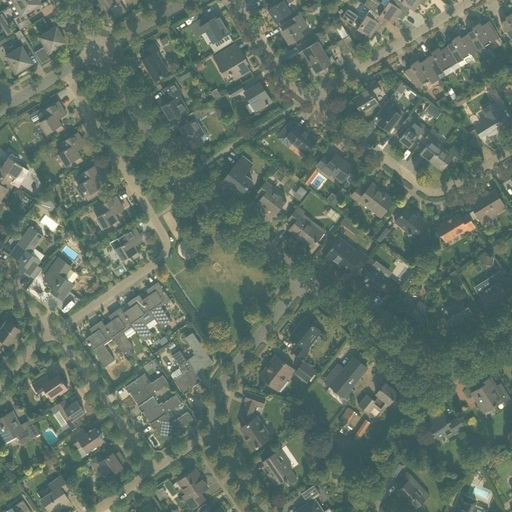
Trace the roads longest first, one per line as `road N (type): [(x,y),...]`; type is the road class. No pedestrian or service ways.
road 1 (residential): [(57,330),(164,257),(166,242),(64,71)]
road 2 (residential): [(303,279),(171,174),(98,52)]
road 3 (residential): [(511,331),(444,374),(427,376),(303,279)]
road 4 (residential): [(308,99),(432,194),(511,153)]
road 5 (residential): [(308,99),(472,0)]
road 6 (residential): [(215,429),(220,386),(303,279)]
road 7 (residential): [(153,471),(57,330)]
road 8 (residential): [(235,0),(286,81),(308,99)]
